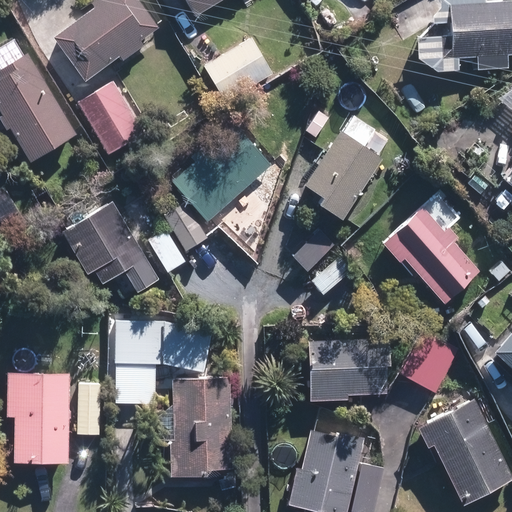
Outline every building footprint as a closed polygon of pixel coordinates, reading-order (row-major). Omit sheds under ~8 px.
[(86,81),(115,55),(121,61),(143,42),(141,39),(160,22),(140,0),(91,0),(49,38),(86,81)] [(184,0),(194,16),(218,0),(184,0)] [(503,72),(504,52),(511,52),(511,0),(445,0),(443,33),(416,31),(415,56),(429,67),(503,72)] [(0,118),(27,162),(75,132),(13,35),(0,43),(0,118)] [(269,72),(260,59),(277,47),(271,38),(254,49),(246,38),(202,67),(224,101),(269,72)] [(109,76),(71,101),(106,153),(144,128),(109,76)] [(374,128),(352,112),(340,130),(338,129),(300,183),(318,195),(313,202),(337,219),(380,158),(362,145),(374,128)] [(205,222),(261,174),(223,130),(167,178),(205,222)] [(511,163),(499,179),(511,190),(511,163)] [(135,290),(156,277),(129,234),(135,230),(111,192),(56,228),(83,271),(90,267),(99,281),(121,268),(135,290)] [(206,236),(182,201),(161,215),(185,251),(206,236)] [(402,257),(442,302),(479,268),(420,203),(378,241),(397,262),(402,257)] [(335,242),(319,225),(288,254),(304,271),(335,242)] [(184,260),(164,229),(145,241),(166,272),(184,260)] [(322,294),(353,268),(339,251),(308,276),(322,294)] [(511,325),(487,351),(511,374),(511,325)] [(457,349),(419,328),(396,370),(434,391),(457,349)] [(120,331),(118,363),(157,365),(159,333),(120,331)] [(306,398),(347,397),(347,391),(388,391),(388,338),(306,339),(306,398)] [(7,368),(6,415),(12,415),(11,459),(64,461),(67,370),(7,368)] [(233,442),(227,442),(229,376),(171,373),(168,473),(206,475),(207,466),(226,467),(232,467),(233,442)] [(99,382),(78,382),(76,431),(97,432),(99,382)] [(425,446),(429,443),(457,503),(511,478),(473,394),(414,422),(425,446)] [(341,511),(361,439),(309,425),(289,501),(330,511),(341,511)] [(368,511),(378,466),(359,462),(349,511),(368,511)]
